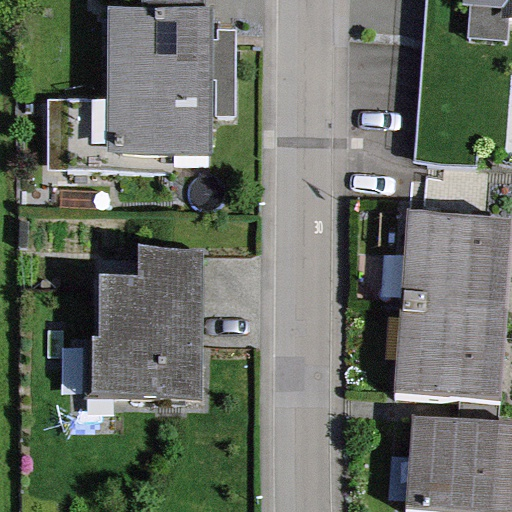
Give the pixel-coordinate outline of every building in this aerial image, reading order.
[(132,0),(132,27),(94,26),(93,159),(195,160),(196,0),(132,0)] [(511,0),(462,0),(462,14),(511,18),(511,0)] [(415,232),(409,314),(503,320),(509,239),(415,232)] [(185,399),(186,264),(122,264),(122,303),(85,303),(84,399),(185,399)] [(409,314),(404,395),(497,402),(503,320),(409,314)] [(511,511),(511,441),(412,433),(405,511),(511,511)]
